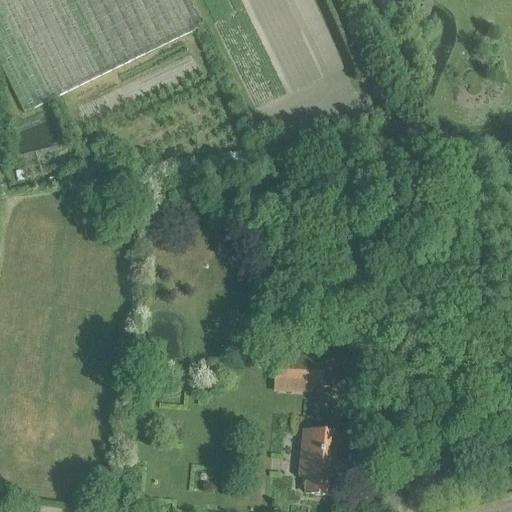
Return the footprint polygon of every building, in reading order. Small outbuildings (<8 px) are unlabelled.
[(0,0),(0,66),(24,116),(199,29),(201,28),(186,0),(0,0)] [(340,314),(340,325),(361,324),(361,314),(340,314)] [(382,352),(392,342),(377,329),(368,340),(382,352)] [(274,358),(274,387),(322,389),(323,359),(274,358)] [(332,483),(340,483),(345,439),(303,435),(298,479),(306,480),(305,496),(331,499),(332,483)]
